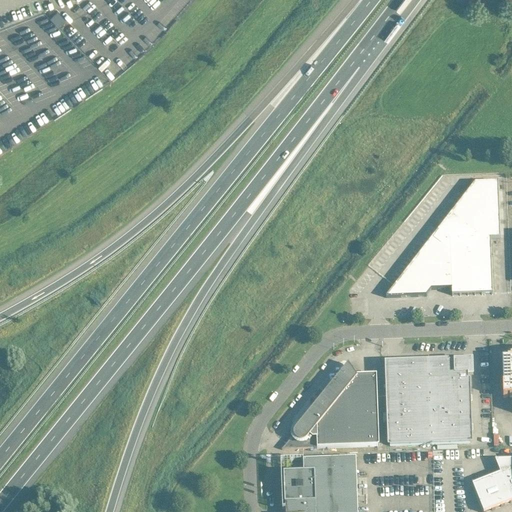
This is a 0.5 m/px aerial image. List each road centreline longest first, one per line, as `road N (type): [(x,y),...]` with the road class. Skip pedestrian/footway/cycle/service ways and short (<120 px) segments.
road 1 (motorway): [(371,0),(0,458)]
road 2 (motorway): [(0,504),(352,63)]
road 3 (motorway): [(110,511),(140,418),(183,326),(352,63)]
road 4 (motorway): [(369,0),(167,204),(0,317)]
road 5 (residential): [(252,511),(257,425),(329,339),(511,327)]
